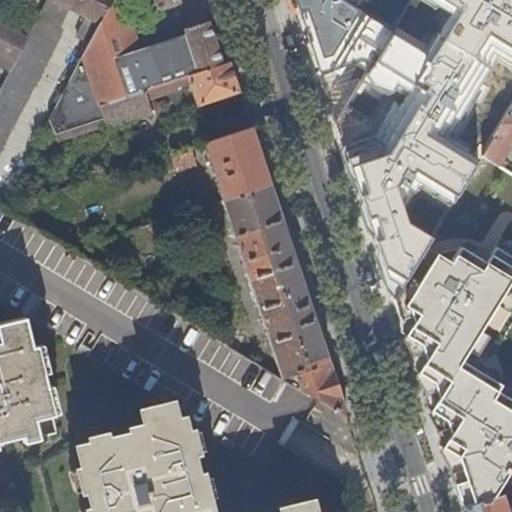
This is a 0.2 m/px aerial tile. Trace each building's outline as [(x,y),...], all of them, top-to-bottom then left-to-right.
[(75,35),(88,42),(110,0),(45,0),(25,39),(11,66),(9,65),(0,82),(0,143),(59,29),(56,28),(67,6),(85,16),(75,35)] [(97,106),(218,65),(204,21),(178,29),(182,42),(138,57),(121,0),(110,0),(88,42),(48,122),(53,134),(101,119),(97,106)] [(511,0),(454,0),(447,12),(460,20),(468,8),(501,28),(511,10),(511,0)] [(511,10),(501,28),(470,79),(493,94),(499,98),(505,101),(510,104),(511,101),(511,10)] [(11,66),(25,39),(0,25),(0,51),(8,56),(5,62),(9,65),(11,66)] [(403,38),(390,29),(366,67),(407,92),(410,87),(412,89),(408,94),(444,116),(447,111),(449,113),(470,80),(456,71),(462,62),(461,59),(459,56),(458,55),(455,53),(453,53),(450,54),(448,55),(442,63),(416,46),(423,33),(411,25),(403,38)] [(103,125),(104,128),(150,113),(145,99),(175,89),(174,86),(185,82),(193,105),(236,91),(226,62),(218,65),(97,106),(101,119),(103,125)] [(499,98),(493,94),(462,144),(479,155),(509,105),(510,104),(505,101),(500,109),(494,105),(499,98)] [(478,157),(495,168),(498,163),(511,140),(511,105),(511,106),(509,105),(479,155),(478,157)] [(101,119),(53,134),(57,141),(103,125),(101,119)] [(248,126),(200,142),(220,200),(267,184),(248,126)] [(462,144),(439,130),(431,143),(471,168),(478,157),(479,155),(462,144)] [(186,147),(167,153),(173,170),(191,164),(186,147)] [(503,166),(498,163),(495,168),(511,178),(511,166),(505,162),(503,166)] [(443,213),(450,201),(410,177),(388,212),(413,228),(395,259),(409,267),(443,213)] [(267,184),(220,200),(279,377),(291,373),(295,386),(345,417),(267,184)] [(20,320),(0,325),(0,440),(20,436),(22,442),(35,438),(30,419),(49,415),(33,348),(27,349),(20,320)] [(219,326),(212,336),(237,351),(243,340),(241,333),(226,324),(219,326)] [(271,399),(281,382),(245,363),(236,380),(271,399)] [(87,440),(73,443),(79,464),(73,466),(80,492),(85,491),(88,506),(83,507),(84,511),(341,511),(341,508),(324,511),(316,511),(313,496),(275,505),(277,511),(213,511),(203,470),(198,472),(194,455),(199,453),(193,427),(188,428),(184,414),(178,416),(174,398),(137,407),(140,421),(126,425),(127,430),(108,434),(107,429),(85,435),(87,440)] [(329,469),(343,447),(293,417),(280,439),(329,469)] [(511,484),(511,462),(500,482),(491,498),(461,507),(462,511),(511,511),(511,508),(504,510),(500,496),(506,494),(511,485),(511,484)]
